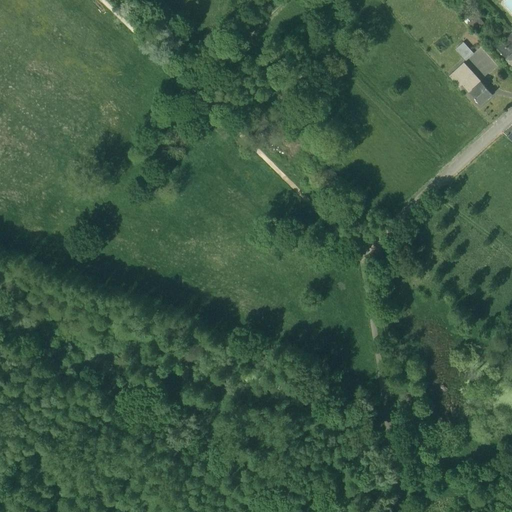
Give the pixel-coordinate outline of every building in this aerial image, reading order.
[(511,31),(511,32),(501,41),(511,53),(511,52),(511,31)] [(467,58),(474,50),(463,40),(455,48),(467,58)] [(511,53),(501,41),(495,47),(506,58),(511,53)] [(471,70),(463,62),(449,76),(456,84),(471,70)] [(471,70),(456,84),(459,87),(462,84),(461,84),(468,78),(473,73),(471,70)] [(481,81),(473,73),(468,78),(476,86),(481,81)] [(476,86),(468,78),(461,84),(462,84),(469,92),(476,86)] [(476,86),(469,92),(480,104),(492,93),(481,81),(476,86)]
